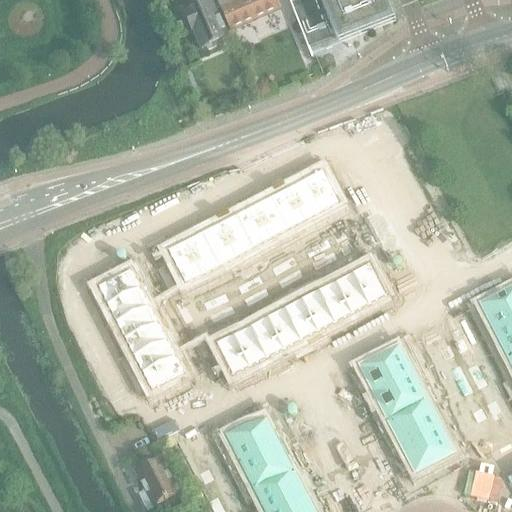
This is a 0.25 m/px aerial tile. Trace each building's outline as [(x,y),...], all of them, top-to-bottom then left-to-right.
[(233,37),(216,0),(209,0),(211,5),(186,16),(193,33),(194,33),(202,51),(206,49),(209,52),(216,49),(217,45),(228,40),(228,39),(233,37)] [(216,0),(233,37),(234,37),(231,32),(252,23),(242,0),(216,0)] [(242,0),(252,23),(280,11),(275,0),(242,0)] [(288,0),(291,6),(312,59),(313,58),(311,52),(338,41),(335,34),(337,33),(340,32),(343,39),(390,21),(381,0),(324,0),(323,1),(322,0),(303,0),(292,4),(290,0),(288,0)] [(264,87),(258,89),(262,100),(272,96),(270,90),(264,87)] [(313,181),(306,185),(326,223),(343,213),(324,175),(313,181)] [(296,190),(289,193),(308,231),(326,223),(306,185),(305,185),(296,190)] [(281,197),(272,202),(291,240),(308,231),(289,193),(281,197)] [(262,207),(255,211),(272,245),(288,237),(290,241),(291,240),(272,202),(262,207)] [(247,215),(238,220),(257,258),(258,258),(256,253),(272,245),(255,211),(247,215)] [(228,225),(221,229),(240,267),(257,258),(238,220),(228,225)] [(213,232),(204,237),(221,271),(237,263),(239,267),(240,267),(221,229),(213,232)] [(344,232),(334,238),(337,245),(348,239),(344,232)] [(194,242),(186,246),(204,280),(211,276),(221,271),(204,237),(194,242)] [(327,241),(317,247),(320,254),(331,248),(327,241)] [(351,245),(340,250),(344,257),(355,252),(351,245)] [(179,250),(168,256),(186,289),(204,280),(186,246),(179,250)] [(317,247),(306,252),(310,259),(320,254),(317,247)] [(334,253),(323,259),(327,266),(337,261),(334,253)] [(293,259),(283,264),(286,271),(297,266),(293,259)] [(323,259),(312,264),(316,272),(327,266),(323,259)] [(283,264),(272,270),(276,277),(286,271),(283,264)] [(165,267),(158,270),(163,281),(170,277),(165,267)] [(372,268),(354,277),(371,311),(378,307),(389,302),(372,268)] [(300,271),(289,277),(293,284),(303,278),(300,271)] [(136,272),(98,292),(104,302),(108,310),(146,290),(136,272)] [(259,276),(248,282),(252,289),(263,283),(259,276)] [(170,277),(163,281),(169,292),(176,288),(170,277)] [(289,277),(278,282),(282,289),(293,284),(289,277)] [(354,277),(336,286),(354,320),(361,316),(371,311),(354,277)] [(248,282),(238,287),(241,294),(252,289),(248,282)] [(318,289),(317,290),(337,328),(346,323),(354,320),(336,286),(320,294),(318,289)] [(266,289),(255,294),(259,301),(269,296),(266,289)] [(146,290),(108,310),(112,317),(116,327),(155,307),(154,306),(150,308),(142,293),(146,291),(146,290)] [(317,290),(300,299),(320,337),(327,333),(337,328),(317,290)] [(511,293),(477,311),(491,338),(511,327),(511,293)] [(225,294),(214,299),(218,306),(229,301),(225,294)] [(255,294),(244,300),(248,307),(259,301),(255,294)] [(214,299),(204,305),(207,312),(218,306),(214,299)] [(300,299),(283,307),(303,346),(312,341),(320,337),(300,299)] [(182,301),(175,304),(181,315),(188,311),(182,301)] [(231,306),(221,312),(224,319),(235,313),(231,306)] [(155,307),(116,327),(122,336),(125,344),(163,324),(155,307)] [(284,312),(268,320),(286,355),(293,351),(303,346),(283,307),(282,308),(284,312)] [(188,311),(181,315),(186,326),(193,322),(188,311)] [(221,312),(210,317),(214,324),(224,319),(221,312)] [(268,320),(251,329),(269,364),(278,359),(286,355),(268,320)] [(163,324),(125,344),(129,351),(134,361),(172,341),(163,324)] [(511,327),(491,338),(505,364),(511,360),(511,327)] [(232,333),(232,334),(252,372),(259,369),(269,364),(251,329),(235,337),(232,333)] [(232,334),(213,343),(222,360),(234,382),(244,376),(252,372),(232,334)] [(200,335),(193,339),(198,349),(206,346),(200,335)] [(463,339),(454,344),(460,354),(469,350),(463,339)] [(172,341),(134,361),(139,371),(143,378),(181,358),(172,341)] [(206,346),(198,349),(204,360),(211,356),(206,346)] [(408,347),(362,371),(367,381),(364,383),(370,395),(372,394),(374,393),(376,398),(422,374),(408,347)] [(449,347),(440,351),(446,362),(455,357),(449,347)] [(181,358),(143,378),(147,385),(152,396),(190,376),(181,358)] [(477,365),(468,370),(473,380),(482,376),(477,365)] [(462,372),(454,377),(459,388),(468,383),(462,372)] [(376,403),(375,404),(381,416),(385,414),(389,422),(388,423),(389,424),(436,400),(422,374),(376,398),(378,402),(376,403)] [(482,376),(473,380),(479,391),(488,386),(482,376)] [(468,383),(459,388),(465,398),(473,394),(468,383)] [(436,400),(389,424),(389,426),(390,425),(394,433),(391,435),(397,447),(398,446),(401,445),(403,450),(446,428),(433,403),(436,401),(436,400)] [(496,402),(487,406),(492,417),(501,412),(496,402)] [(481,409),(472,414),(478,424),(487,420),(481,409)] [(266,421),(223,443),(237,470),(280,448),(277,443),(279,442),(281,441),(274,429),(271,431),(266,421)] [(403,455),(402,456),(406,464),(410,462),(417,476),(459,454),(446,428),(403,450),(405,454),(403,455)] [(280,448),(237,470),(250,496),(294,473),(293,471),(292,472),(288,464),(292,462),(285,450),(284,451),(282,452),(280,448)] [(157,511),(173,511),(182,508),(177,497),(178,497),(161,463),(158,464),(157,461),(146,467),(147,470),(137,475),(147,495),(142,498),(149,511),(156,508),(157,511)] [(209,471),(200,475),(205,486),(214,481),(209,471)] [(294,473),(250,496),(251,496),(256,494),(265,511),(282,511),(306,500),(304,495),(306,494),(307,493),(301,481),(298,483),(294,475),(295,474),(294,473)] [(218,499),(209,503),(213,511),(218,511),(223,510),(218,499)] [(306,500),(282,511),(317,511),(312,502),(311,503),(308,504),(306,500)]
